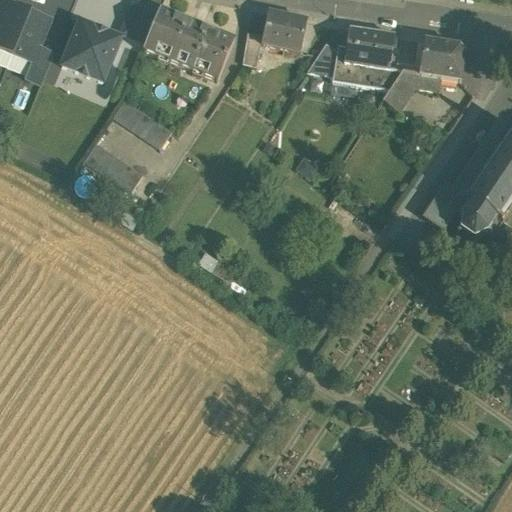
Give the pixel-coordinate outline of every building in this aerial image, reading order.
[(0,67),(7,70),(30,15),(0,2),(0,67)] [(146,47),(160,14),(135,4),(121,37),(146,47)] [(30,14),(30,15),(7,70),(26,78),(31,67),(33,67),(40,51),(51,22),(30,14)] [(234,44),(160,14),(146,47),(143,56),(218,86),(234,44)] [(307,25),(268,17),(263,42),(261,49),(301,57),(307,25)] [(119,43),(79,27),(61,70),(102,87),(119,43)] [(394,40),(349,33),(346,51),(337,50),(336,55),(334,81),(332,87),(389,95),(403,75),(389,73),(394,40)] [(243,70),(256,73),(261,49),(263,42),(249,39),(243,70)] [(458,50),(423,45),(418,80),(415,92),(439,96),(441,84),(461,87),(464,58),(458,50)] [(334,81),(336,55),(327,48),(307,77),(334,81)] [(54,56),(40,51),(33,67),(31,67),(26,78),(24,84),(40,90),(54,56)] [(383,107),(398,117),(415,92),(418,80),(403,75),(389,95),(383,107)] [(171,136),(124,105),(112,123),(159,154),(171,136)] [(511,132),(498,123),(451,192),(444,188),(422,221),(443,235),(455,218),(460,221),(459,235),(455,237),(457,239),(461,237),(472,245),(471,249),(474,249),(474,245),(486,239),(491,243),(487,250),(500,259),(504,255),(507,257),(511,249),(511,234),(502,228),(503,227),(501,226),(511,211),(511,132)] [(130,197),(142,180),(96,148),(84,166),(130,197)] [(480,450),(505,460),(509,449),(484,440),(480,450)]
